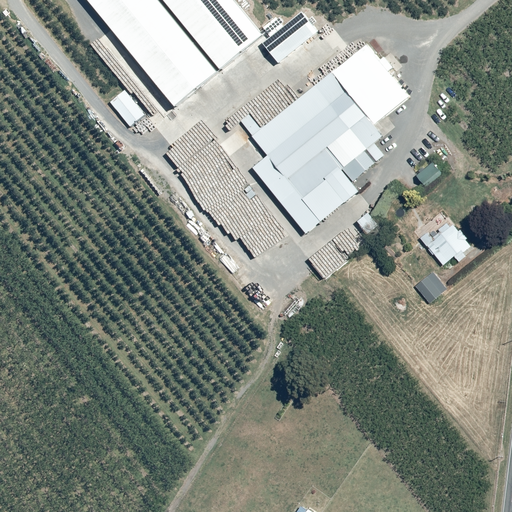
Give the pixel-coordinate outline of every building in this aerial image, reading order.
[(218,72),(158,0),(88,0),(175,107),(218,72)] [(163,0),(198,43),(199,42),(221,69),(263,35),(234,0),(163,0)] [(318,32),(302,12),(262,44),(278,63),(318,32)] [(392,69),(384,58),(352,83),(363,97),(388,77),(385,74),(392,69)] [(383,137),(348,93),(332,73),(262,129),(250,114),(241,121),(269,156),(254,168),(306,234),(321,222),(359,191),(352,182),(375,163),(385,156),(375,143),(383,137)] [(437,169),(431,163),(416,177),(422,183),(437,169)] [(368,215),(359,223),(369,234),(378,226),(368,215)] [(473,246),(464,233),(462,235),(453,223),(446,229),(427,244),(444,265),(455,257),(459,262),(467,257),(464,253),(473,246)] [(447,288),(434,271),(415,286),(424,297),(429,303),(447,288)]
